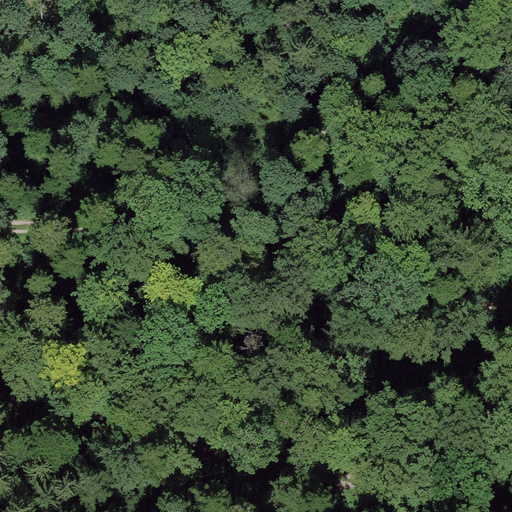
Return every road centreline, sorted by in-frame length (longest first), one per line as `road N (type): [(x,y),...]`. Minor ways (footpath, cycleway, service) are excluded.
road 1 (track): [(482,0),(288,159),(185,203),(0,212)]
road 2 (track): [(0,354),(234,439),(511,491)]
